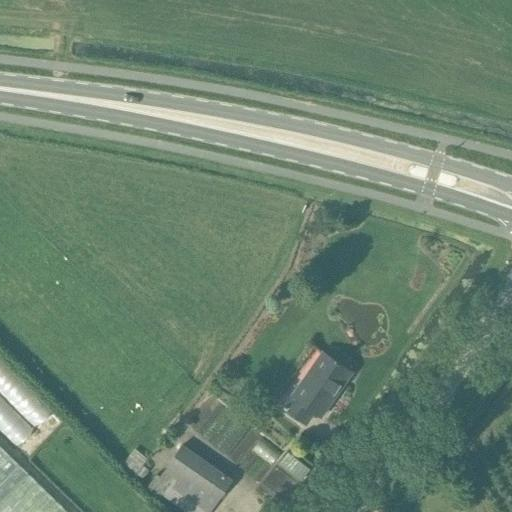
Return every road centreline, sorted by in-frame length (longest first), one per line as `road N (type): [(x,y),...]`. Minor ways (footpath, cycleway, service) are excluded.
road 1 (primary): [(0,98),(310,159),(511,218)]
road 2 (primary): [(511,187),(315,131),(0,81)]
road 3 (unclassified): [(352,511),(511,290)]
